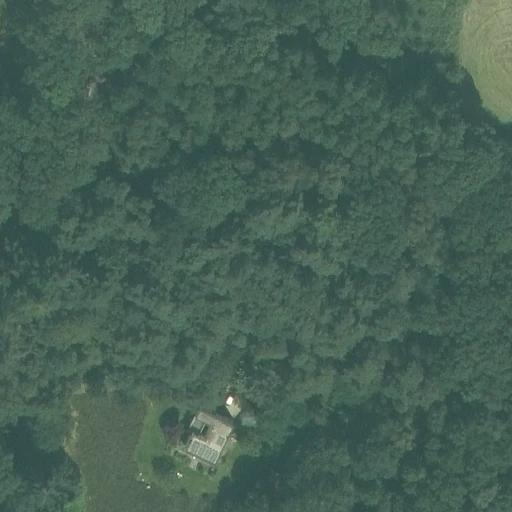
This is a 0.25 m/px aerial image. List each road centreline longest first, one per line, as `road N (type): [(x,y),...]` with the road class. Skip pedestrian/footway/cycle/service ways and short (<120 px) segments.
road 1 (track): [(511,369),(87,144)]
road 2 (unclassified): [(0,241),(87,144),(98,101),(102,0)]
